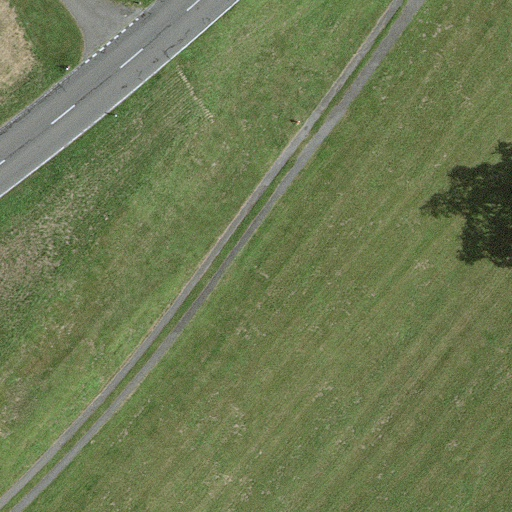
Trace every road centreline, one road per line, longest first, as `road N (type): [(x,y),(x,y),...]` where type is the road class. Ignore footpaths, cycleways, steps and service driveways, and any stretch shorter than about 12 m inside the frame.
road 1 (track): [(1,511),(94,417),(406,0)]
road 2 (secondary): [(0,164),(199,0)]
